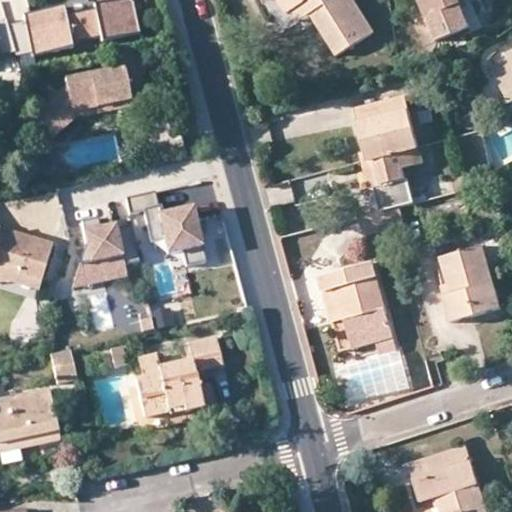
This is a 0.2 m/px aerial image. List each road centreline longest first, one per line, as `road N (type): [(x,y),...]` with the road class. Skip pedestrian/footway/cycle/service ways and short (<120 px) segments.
road 1 (tertiary): [(311,445),(191,0)]
road 2 (residential): [(105,503),(311,445)]
road 3 (residential): [(311,445),(511,381)]
